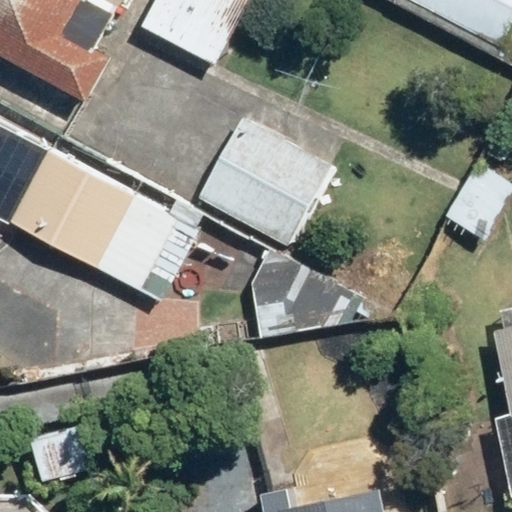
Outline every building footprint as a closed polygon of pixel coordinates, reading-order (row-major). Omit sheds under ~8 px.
[(118,0),(0,0),(0,39),(101,94),(127,45),(118,40),(135,8),(118,0)] [(165,0),(153,26),(235,68),(269,0),(165,0)] [(511,0),(430,0),(511,42),(511,0)] [(0,109),(0,131),(9,114),(0,109)] [(257,112),(212,194),(302,243),(347,161),(257,112)] [(221,213),(68,132),(22,220),(138,281),(137,336),(179,336),(179,292),(221,213)] [(511,211),(511,173),(487,158),(455,213),(497,237),(511,211)] [(286,245),(265,283),(272,335),(405,318),(286,245)] [(511,511),(511,306),(503,308),(511,345),(511,412),(510,413),(511,421),(511,511)] [(107,417),(30,439),(42,481),(119,460),(107,417)] [(404,511),(399,488),(365,495),(360,468),(272,486),(277,511),(404,511)] [(0,511),(78,511),(79,492),(0,490),(0,511)]
